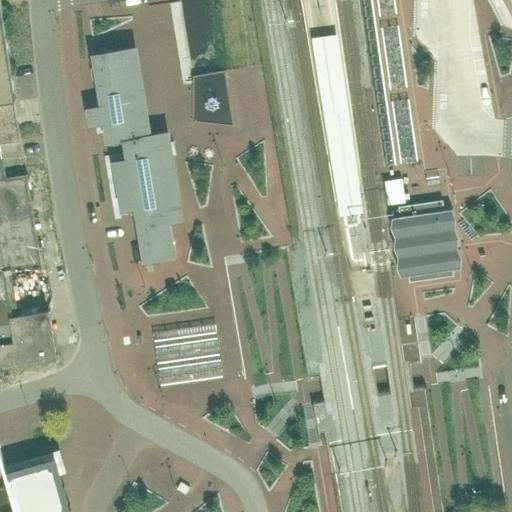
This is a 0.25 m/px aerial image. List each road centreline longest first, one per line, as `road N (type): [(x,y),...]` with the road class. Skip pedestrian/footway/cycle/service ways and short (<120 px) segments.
road 1 (unclassified): [(100,370),(54,138),(42,0)]
road 2 (unclassified): [(144,422),(233,471),(256,511)]
